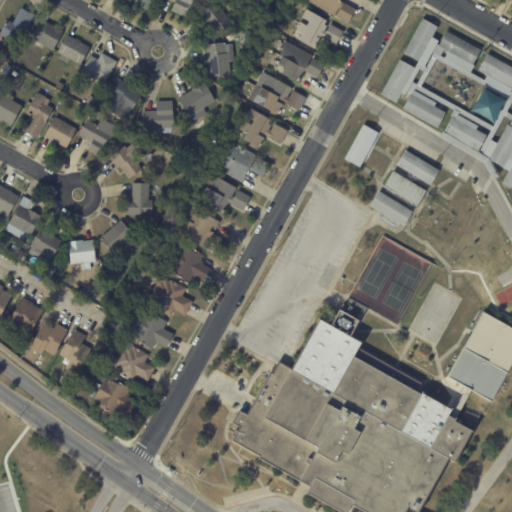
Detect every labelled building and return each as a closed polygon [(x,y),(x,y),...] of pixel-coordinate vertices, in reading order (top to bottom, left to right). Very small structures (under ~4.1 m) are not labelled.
[(153,0),(147,12),(126,0),(153,0)] [(192,0),(184,18),(169,11),(173,2),(168,0),(192,0)] [(336,0),(336,1),(340,3),(341,2),(355,10),(347,24),(334,16),(333,17),(305,1),(305,0),(336,0)] [(196,31),(189,22),(214,2),(231,23),(216,35),(207,24),(197,32),(196,31)] [(327,19),(325,23),(328,24),(326,29),(327,30),(331,22),(345,29),(337,43),(321,35),(314,48),(296,39),(300,33),(293,29),(298,21),(305,24),(307,21),(300,17),(305,8),(327,19)] [(24,13),(34,17),(20,51),(2,43),(4,38),(0,36),(0,28),(4,20),(12,24),(18,10),(24,13)] [(436,25),(416,59),(402,51),(422,17),(436,25)] [(43,22),(63,32),(52,52),(30,40),(40,20),(43,22)] [(480,48),(471,63),(437,44),(445,29),(480,48)] [(240,34),(249,31),(252,41),(243,44),(240,34)] [(67,37),(88,48),(79,65),(69,60),(67,64),(58,59),(60,55),(55,53),(65,35),(67,37)] [(294,46),(311,56),(307,65),(309,66),(312,58),(324,65),(317,79),(301,70),(294,84),(278,76),(282,69),(275,65),(280,57),(278,56),(282,49),(280,48),(284,41),(294,46)] [(207,78),(204,45),(226,43),(230,75),(207,78)] [(511,66),(511,86),(511,88),(477,69),(487,52),(511,66)] [(116,62),(103,85),(80,72),(89,56),(97,61),(101,53),(116,62)] [(395,101),(380,93),(398,59),(413,66),(395,101)] [(273,78),(291,88),(286,96),(288,97),(292,90),(306,98),(298,111),(289,106),(288,107),(283,110),(280,108),(276,116),(246,99),(262,71),(273,78)] [(115,78),(128,85),(126,89),(139,97),(131,110),(128,108),(121,120),(101,108),(107,97),(104,95),(115,77),(115,78)] [(204,108),(199,110),(203,117),(193,122),(190,116),(189,117),(178,97),(192,90),(191,89),(206,81),(216,101),(204,108)] [(411,92),(444,110),(436,125),(402,107),(411,92)] [(52,109),(35,140),(20,131),(28,117),(23,114),(35,93),(49,101),(46,106),(52,109)] [(10,126),(0,120),(0,94),(21,107),(10,126)] [(142,113),(155,112),(155,102),(173,101),(174,133),(157,134),(157,129),(142,130),(142,113)] [(270,120),(268,124),(271,125),(269,130),(271,131),(274,124),(288,130),(281,144),(265,136),(263,140),(260,139),(256,148),(240,140),(243,134),(237,131),(241,122),(249,125),(251,121),(244,118),(248,109),(270,120)] [(485,133),(477,148),(443,129),(451,114),(485,133)] [(66,149),(43,137),(54,117),(77,130),(66,149)] [(113,134),(101,159),(85,151),(90,142),(78,136),(86,121),(113,134)] [(358,165),(343,156),(362,123),(377,132),(358,165)] [(511,125),(511,147),(502,166),(488,157),(507,123),(511,125)] [(240,147),(255,156),(250,164),(252,166),(256,158),(268,165),(261,178),(247,171),(240,183),(212,167),(216,160),(218,162),(224,151),(222,150),(227,140),(240,147)] [(123,174),(118,167),(115,169),(107,157),(123,146),(125,149),(135,142),(141,151),(132,157),(140,170),(126,179),(123,174)] [(437,169),(428,184),(395,164),(405,148),(437,169)] [(511,187),(500,181),(511,160),(511,187)] [(424,190),(415,205),(411,203),(412,201),(399,194),(399,195),(395,193),(396,191),(384,184),(392,170),(424,190)] [(250,197),(242,211),(227,203),(219,218),(201,208),(205,202),(198,199),(205,186),(204,185),(209,175),(235,189),(231,197),(233,198),(237,190),(250,197)] [(131,194),(131,184),(148,184),(147,201),(152,201),(152,217),(124,216),(124,203),(131,204),(131,194)] [(0,186),(18,197),(5,220),(0,217),(0,186)] [(411,212),(402,226),(369,205),(378,191),(411,211),(411,212)] [(29,209),(30,209),(30,208),(44,216),(29,242),(7,229),(25,196),(32,200),(27,208),(29,209)] [(220,221),(214,233),(227,240),(220,253),(206,246),(205,248),(176,233),(181,224),(183,226),(188,216),(187,216),(192,206),(220,220),(220,221)] [(97,240),(119,221),(133,237),(111,256),(97,240)] [(41,229),(61,241),(49,261),(39,255),(38,257),(28,251),(29,248),(28,247),(39,228),(41,229)] [(143,243),(148,236),(152,239),(147,245),(143,243)] [(153,243),(157,238),(162,242),(158,247),(153,243)] [(89,263),(69,266),(69,264),(63,265),(62,258),(68,257),(67,243),(83,241),(83,242),(93,241),(96,263),(89,263)] [(209,269),(203,281),(192,275),(189,283),(168,272),(170,268),(166,266),(176,246),(181,249),(183,244),(203,255),(199,262),(210,267),(209,269)] [(7,253),(11,245),(22,251),(18,259),(7,253)] [(52,258),(57,261),(55,266),(49,263),(52,258)] [(192,303),(184,315),(174,309),(169,317),(153,308),(155,305),(150,303),(152,301),(148,298),(158,280),(162,282),(164,278),(169,282),(170,279),(186,288),(182,296),(192,302),(192,303)] [(0,287),(2,288),(0,290),(10,296),(0,311),(0,287)] [(4,324),(21,298),(41,311),(25,337),(4,324)] [(119,311),(122,306),(127,310),(125,314),(119,311)] [(172,335),(166,347),(156,341),(152,349),(131,338),(133,334),(129,332),(140,312),(144,315),(147,310),(167,321),(163,328),(173,333),(172,335)] [(481,310),(511,327),(511,360),(490,399),(447,375),(481,310)] [(316,318),(358,342),(352,355),(450,407),(446,414),(471,427),(453,459),(446,455),(417,511),(367,511),(351,503),(344,511),(342,511),(305,492),(308,484),(233,440),(239,424),(231,420),(237,409),(246,414),(279,361),(288,366),(316,318)] [(42,323),(52,328),(55,324),(66,331),(51,357),(41,352),(40,354),(35,352),(34,355),(26,350),(41,322),(42,323)] [(73,330),(94,343),(74,376),(63,369),(67,363),(57,356),(73,330)] [(148,355),(144,362),(154,368),(147,381),(136,375),(132,383),(116,374),(117,372),(113,369),(114,367),(111,365),(121,346),(125,348),(126,345),(132,348),(133,347),(148,355)] [(109,381),(129,390),(126,397),(134,401),(128,416),(117,411),(114,418),(93,409),(96,401),(93,399),(101,381),(106,383),(107,380),(109,381)]
